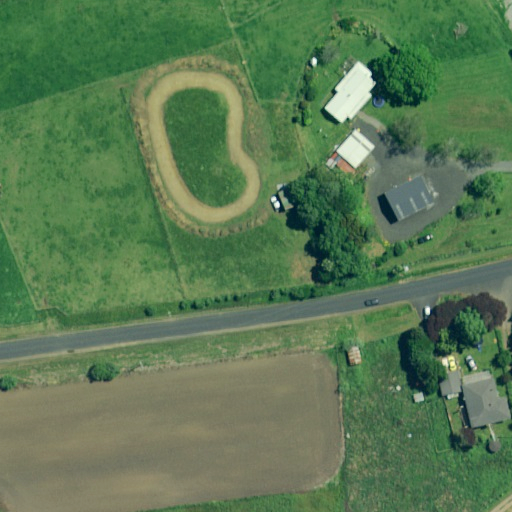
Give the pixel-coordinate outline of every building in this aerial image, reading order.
[(355,112),(361,105),(370,94),(367,91),(375,81),(368,75),(371,71),(358,61),(347,74),(335,88),(339,90),(325,106),(342,120),(347,114),(351,117),(355,112)] [(356,166),(374,145),(356,129),(354,131),(337,149),(356,166)] [(334,170),(335,170),(341,163),(332,155),(325,162),(333,170),(334,170)] [(286,208),(290,206),(297,203),(291,187),(278,192),(285,208),(286,208)] [(319,267),(308,271),(311,281),(323,278),(319,267)] [(497,400),(490,371),(460,378),(458,371),(437,376),(442,397),(464,392),(472,429),(511,419),(506,398),(497,400)]
